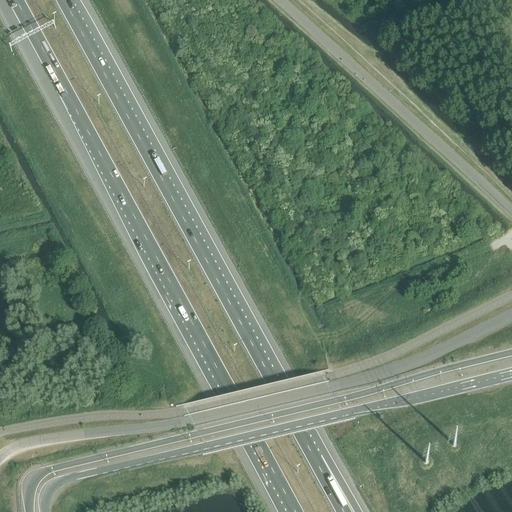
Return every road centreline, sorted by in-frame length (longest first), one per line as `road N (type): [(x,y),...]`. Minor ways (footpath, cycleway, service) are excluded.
road 1 (motorway): [(16,0),(294,511)]
road 2 (motorway): [(314,459),(63,0)]
road 3 (primary): [(511,353),(94,458)]
road 4 (primary): [(97,471),(511,374)]
road 5 (unclassified): [(511,212),(277,0)]
road 6 (unknown): [(296,0),(511,200)]
road 7 (track): [(511,235),(489,273),(459,293),(318,341)]
road 8 (unclassified): [(186,421),(37,440),(0,460)]
road 9 (unclassified): [(511,316),(333,387)]
road 10 (unclassified): [(186,421),(333,387)]
